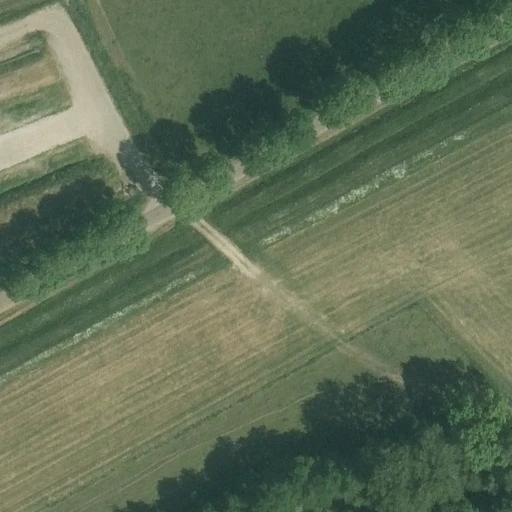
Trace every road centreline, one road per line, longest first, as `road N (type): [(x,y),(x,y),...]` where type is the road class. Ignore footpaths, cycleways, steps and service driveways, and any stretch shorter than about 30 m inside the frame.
road 1 (unclassified): [(0,302),(511,32)]
road 2 (track): [(511,416),(378,370),(315,327),(181,206)]
